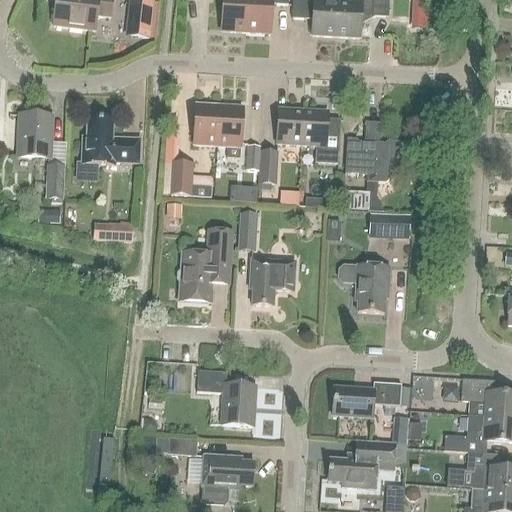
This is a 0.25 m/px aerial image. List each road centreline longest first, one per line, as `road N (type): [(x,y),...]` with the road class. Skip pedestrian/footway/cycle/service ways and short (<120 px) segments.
road 1 (residential): [(469,79),(163,59),(95,86),(48,82),(0,62)]
road 2 (residential): [(466,343),(469,79)]
road 3 (residential): [(304,356),(274,341),(138,332)]
road 4 (residential): [(466,343),(424,361),(304,356)]
road 5 (residential): [(289,511),(304,356)]
